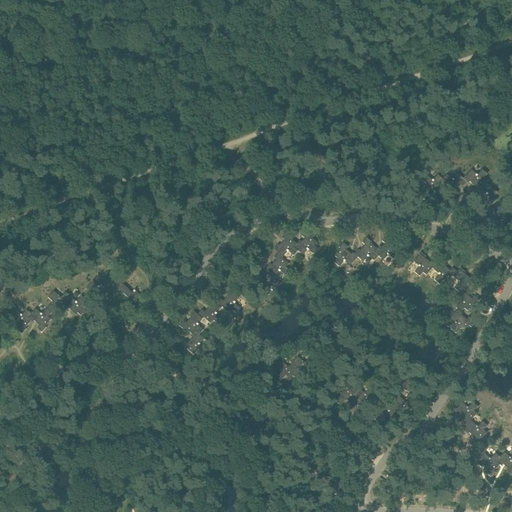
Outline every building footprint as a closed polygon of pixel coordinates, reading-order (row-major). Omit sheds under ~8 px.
[(463,179),(467,182),(468,183),(469,181),(475,186),(472,189),(477,193),(482,188),(481,187),(487,181),(484,178),(487,174),(482,169),(477,175),(471,170),(463,178),(463,179)] [(443,186),(444,186),(450,192),(449,193),(454,198),(459,193),(456,190),(461,185),(462,187),(467,182),(463,179),(463,178),(458,173),(453,179),(447,174),(443,179),(442,179),(446,182),(443,186)] [(427,175),(422,180),(426,184),(423,187),(430,193),(423,201),(428,205),(439,194),(436,191),(441,186),(442,188),(444,186),(443,186),(446,182),(442,179),(443,179),(438,174),(433,180),(427,175)] [(478,202),(480,200),(485,205),(483,208),(487,212),(492,207),(491,206),(497,199),(494,196),(498,192),(493,188),(488,193),(482,188),(477,193),(474,197),(478,202)] [(489,220),(490,219),(496,224),(493,226),(498,231),(503,226),(502,225),(508,218),(504,215),(508,211),(503,206),(498,212),(492,207),(487,212),(484,216),(489,220)] [(300,244),(299,243),(298,242),(297,244),(294,247),(298,251),(303,255),(308,249),(314,254),(318,249),(314,246),(317,242),(310,236),(311,235),(306,231),(302,236),(304,238),(300,244)] [(294,256),(298,251),(294,247),(297,244),(290,238),(291,237),(286,232),(282,237),(284,240),(280,245),(278,244),(274,249),(278,252),(283,257),(288,251),(294,256)] [(379,247),(377,249),(378,249),(375,252),(379,256),(378,256),(383,260),(389,254),(394,259),(399,254),(395,251),(398,248),(391,242),(392,240),(387,236),(382,241),(385,243),(380,249),(379,247)] [(358,257),(363,262),(369,256),(374,261),(378,256),(379,256),(375,252),(378,249),(377,249),(371,243),(372,242),(367,237),(362,242),(365,245),(360,250),(359,249),(354,254),(358,257)] [(350,266),(358,257),(354,254),(353,253),(352,254),(346,249),(349,247),(343,242),(339,247),(340,248),(334,255),(337,258),(334,262),(339,266),(344,261),(350,266)] [(274,257),(276,259),(272,265),(270,264),(266,269),(270,272),(275,277),(280,271),(286,276),(290,270),(286,267),(289,264),(282,258),(283,257),(278,252),(274,257)] [(432,268),(433,269),(438,264),(433,260),(431,262),(425,258),(426,256),(421,252),(413,261),(419,266),(415,272),(420,277),(423,273),(426,275),(432,268)] [(453,268),(452,268),(450,270),(445,266),(446,264),(441,260),(438,264),(433,269),(439,274),(434,280),(440,284),(443,280),(446,283),(452,276),(453,277),(457,272),(453,268)] [(454,288),(459,292),(463,288),(466,291),(472,284),(473,285),(478,280),(472,275),(470,278),(465,274),(466,272),(461,268),(457,272),(453,277),(459,282),(454,288)] [(274,278),(275,277),(270,272),(266,277),(268,279),(264,285),(262,283),(258,288),(267,296),(272,290),(278,295),(282,290),(278,287),(281,283),(274,278)] [(108,275),(104,280),(113,288),(110,291),(110,292),(113,294),(116,290),(115,290),(117,288),(125,294),(129,289),(129,290),(129,289),(122,283),(127,278),(120,273),(114,280),(108,275)] [(89,292),(84,298),(83,298),(89,303),(94,298),(96,300),(99,297),(101,299),(107,292),(108,293),(110,292),(110,291),(113,288),(104,280),(99,285),(93,280),(86,289),(89,292)] [(456,308),(457,309),(458,309),(461,312),(464,308),(468,311),(474,304),(475,305),(479,300),(474,296),(472,298),(466,294),(468,292),(466,291),(463,288),(459,292),(455,297),(461,302),(456,308)] [(137,300),(141,295),(134,290),(132,292),(129,290),(129,289),(125,294),(129,298),(127,301),(132,306),(137,300)] [(228,295),(228,296),(223,301),(220,299),(216,303),(222,308),(222,307),(229,313),(232,310),(236,313),(240,308),(235,303),(240,297),(231,289),(226,294),(228,295)] [(47,309),(52,313),(59,305),(61,307),(60,308),(64,311),(66,308),(62,305),(71,296),(66,292),(61,297),(54,291),(48,297),(53,302),(47,309)] [(76,301),(71,296),(62,305),(66,308),(68,310),(69,308),(76,314),(78,313),(81,315),(83,313),(88,318),(93,312),(87,306),(89,303),(83,298),(84,298),(81,295),(76,301)] [(222,308),(216,303),(212,300),(208,305),(209,306),(205,312),(202,309),(198,314),(203,319),(204,318),(211,324),(214,321),(218,324),(222,319),(216,314),(222,308)] [(0,329),(3,327),(0,324),(5,319),(6,320),(8,319),(11,315),(2,308),(0,309),(0,329)] [(16,310),(11,315),(8,319),(12,323),(14,322),(19,326),(17,329),(22,334),(27,329),(26,328),(31,321),(28,318),(32,314),(27,309),(22,315),(16,310)] [(36,309),(32,314),(28,318),(31,321),(33,322),(34,321),(40,325),(37,328),(42,333),(47,327),(46,326),(52,320),(48,317),(52,313),(47,309),(42,314),(36,309)] [(458,309),(457,309),(450,318),(456,323),(451,329),(456,333),(460,329),(464,331),(469,325),(471,327),(475,322),(469,317),(467,319),(462,315),(463,313),(461,312),(458,309)] [(203,319),(198,314),(194,311),(190,316),(191,317),(186,322),(184,320),(179,325),(188,333),(189,332),(192,335),(195,331),(200,334),(204,330),(198,325),(203,319)] [(204,339),(200,334),(195,331),(192,335),(191,336),(193,337),(188,343),(185,340),(181,346),(186,350),(187,349),(194,355),(197,351),(201,355),(205,350),(199,345),(204,339)] [(328,366),(335,358),(340,352),(339,351),(331,344),(327,350),(330,352),(322,362),(328,366)] [(343,346),(339,351),(340,352),(335,358),(337,360),(336,361),(339,362),(342,358),(346,361),(349,358),(353,362),(357,358),(343,346)] [(294,372),(291,376),(296,380),(303,372),(305,373),(304,375),(306,377),(311,371),(309,369),(314,363),(309,359),(305,363),(298,357),(292,364),(289,367),(294,372)] [(289,379),(291,376),(294,372),(289,367),(281,361),(275,367),(280,371),(274,379),(280,384),(286,376),(289,379)] [(352,404),(355,401),(351,398),(359,389),(354,385),(350,390),(342,384),(337,390),(341,395),(335,402),(340,406),(347,398),(349,400),(349,401),(352,404)] [(365,394),(359,389),(351,398),(355,401),(357,403),(358,401),(365,407),(366,405),(370,408),(372,406),(376,410),(382,404),(376,399),(378,395),(370,388),(365,394)] [(399,396),(394,401),(403,409),(401,412),(401,413),(403,415),(406,411),(408,408),(416,415),(420,410),(413,404),(417,399),(410,393),(404,401),(399,396)] [(384,401),(382,404),(376,410),(380,413),(374,419),(380,424),(385,419),(387,421),(390,418),(392,420),(397,413),(399,415),(401,413),(401,412),(403,409),(394,401),(390,406),(384,401)] [(467,427),(471,422),(477,415),(474,412),(478,408),(473,403),(467,409),(462,403),(453,412),(458,417),(460,415),(465,420),(462,423),(467,427)] [(224,431),(229,426),(221,420),(223,417),(225,419),(226,417),(221,413),(220,415),(213,408),(208,413),(213,417),(206,425),(213,430),(217,426),(224,432),(225,431),(224,431)] [(252,434),(257,438),(261,434),(268,440),(274,433),(269,429),(275,422),(270,417),(263,425),(261,423),(262,422),(260,420),(257,425),(256,425),(258,426),(252,434)] [(244,425),(239,430),(239,431),(240,432),(236,438),(235,438),(240,443),(244,438),(252,444),(257,438),(252,434),(258,426),(256,425),(257,425),(253,422),(247,430),(244,428),(246,426),(244,425)] [(471,422),(467,427),(463,431),(468,436),(469,434),(474,439),(472,442),(477,447),(481,442),(480,441),(487,434),(484,431),(487,427),(482,422),(477,428),(471,422)] [(224,431),(225,431),(228,434),(225,437),(231,442),(235,437),(236,438),(240,432),(239,431),(239,430),(235,427),(233,430),(229,426),(224,431)] [(320,441),(317,444),(322,449),(325,444),(328,447),(333,441),(327,436),(327,437),(322,433),(317,439),(320,441)] [(308,469),(309,468),(309,467),(314,462),(316,464),(320,458),(319,457),(317,459),(315,457),(322,449),(317,444),(310,451),(306,447),(300,454),(307,460),(303,465),(308,469)] [(496,461),(500,464),(501,466),(503,464),(508,469),(506,472),(511,476),(511,474),(511,455),(510,457),(505,452),(500,457),(496,461)] [(496,461),(500,457),(495,453),(490,458),(484,453),(476,462),(481,467),(483,465),(488,470),(486,473),(491,477),(495,472),(494,471),(500,464),(496,461)] [(318,480),(325,486),(329,482),(330,481),(322,474),(324,471),(326,473),(327,471),(322,467),(321,469),(316,464),(314,462),(309,467),(309,468),(314,471),(307,479),(314,485),(318,480)] [(329,482),(325,486),(323,488),(330,495),(326,499),(332,503),(338,496),(339,498),(343,493),(342,491),(340,493),(338,491),(340,488),(345,483),(340,479),(333,486),(329,482)]
